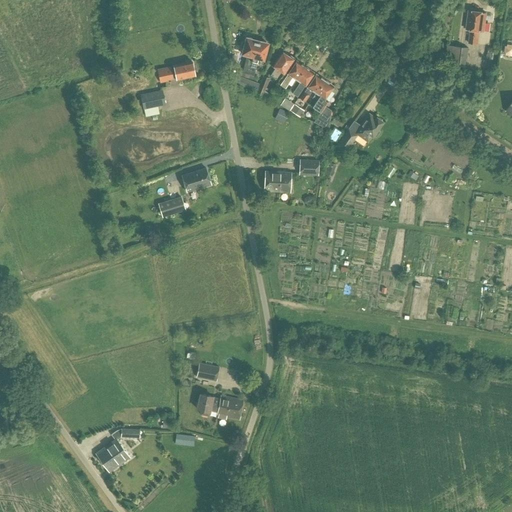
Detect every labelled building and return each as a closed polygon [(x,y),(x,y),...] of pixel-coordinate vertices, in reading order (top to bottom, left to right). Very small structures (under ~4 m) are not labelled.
[(483,32),(486,13),(469,11),(466,29),(470,30),(468,43),(478,45),(480,31),(483,32)] [(240,67),(238,75),(247,78),(249,70),(257,40),(246,37),(241,55),(246,56),(243,68),(240,67)] [(254,73),(254,72),(255,72),(258,59),(263,61),(268,43),(257,40),(249,70),(247,78),(252,79),(254,73)] [(511,46),(506,45),(504,45),(503,52),(505,53),(511,54),(511,46)] [(465,66),(468,47),(456,46),(454,64),(465,66)] [(283,52),(282,51),(272,66),(275,68),(270,75),(276,79),(281,72),(284,74),(294,60),(293,59),(294,58),(290,55),(289,57),(288,56),(288,54),(285,52),(283,52)] [(195,76),(192,61),(173,65),(174,67),(171,68),(170,66),(157,69),(160,83),(174,80),(174,79),(176,79),(176,80),(195,76)] [(296,80),(305,67),(296,61),(287,74),(280,85),(285,89),(292,77),(296,80)] [(305,86),(314,73),(305,67),(296,80),(300,82),(292,94),(297,97),(305,86)] [(312,98),(324,80),(316,74),(307,87),(299,98),(305,102),(309,96),(309,95),(312,91),(315,93),(312,98)] [(256,92),(259,84),(245,79),(235,75),(232,83),(242,87),(256,92)] [(268,100),(271,95),(265,91),(269,78),(263,76),(257,93),(262,95),(262,97),(268,100)] [(325,98),(333,86),(324,80),(312,98),(316,101),(312,107),(320,113),(313,122),(328,130),(331,110),(325,106),(329,101),(325,98)] [(76,92),(86,98),(91,90),(80,84),(76,92)] [(159,114),(157,106),(166,105),(162,90),(140,94),(143,109),(144,109),(145,113),(136,115),(138,123),(147,121),(146,116),(159,114)] [(283,99),(279,97),(280,95),(274,91),(269,99),(275,103),(279,105),(283,99)] [(289,101),(285,107),(289,111),(294,104),(289,101)] [(290,111),(300,117),(304,110),(295,104),(294,105),(291,110),(290,111)] [(274,119),(283,124),(289,113),(280,108),(274,119)] [(375,119),(370,115),(360,128),(356,134),(348,129),(337,145),(346,152),(357,135),(368,143),(372,136),(376,137),(380,131),(378,128),(383,122),(376,117),(375,119)] [(331,122),(338,127),(341,123),(334,118),(331,122)] [(335,143),(343,133),(335,127),(328,138),(335,143)] [(318,176),(319,160),(299,159),(299,175),(318,176)] [(391,178),(396,180),(401,169),(396,167),(391,178)] [(187,192),(211,184),(206,168),(182,175),(187,192)] [(290,192),(291,173),(265,171),(264,190),(290,192)] [(162,217),(186,210),(181,196),(158,203),(162,217)] [(401,335),(398,359),(443,366),(447,342),(401,335)] [(462,345),(460,357),(472,359),(474,347),(473,346),(474,344),(468,343),(468,346),(462,345)] [(491,344),(488,363),(507,367),(511,347),(491,344)] [(217,381),(219,368),(219,367),(199,363),(196,377),(217,381)] [(213,396),(200,394),(197,409),(202,410),(201,414),(209,416),(210,410),(217,412),(216,415),(218,416),(218,418),(226,419),(226,417),(240,420),(244,400),(221,395),(220,398),(213,397),(213,396)] [(163,428),(173,428),(173,416),(163,416),(163,428)] [(140,438),(140,429),(122,429),(121,437),(140,438)] [(195,436),(176,434),(175,444),(194,446),(195,436)] [(109,471),(129,457),(116,439),(96,454),(109,471)]
